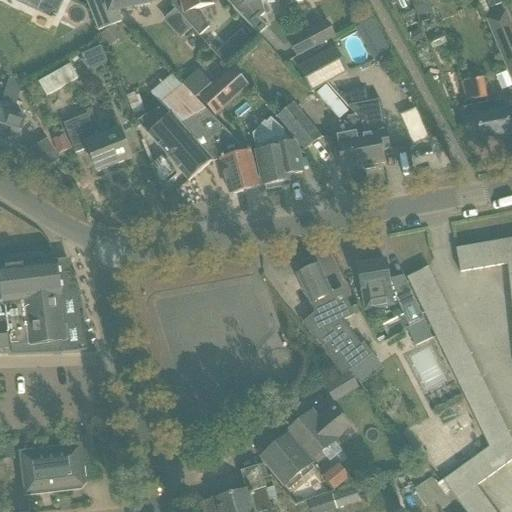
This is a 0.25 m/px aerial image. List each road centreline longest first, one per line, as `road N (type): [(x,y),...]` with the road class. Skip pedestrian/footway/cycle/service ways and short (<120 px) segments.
road 1 (unclassified): [(103,249),(147,252),(511,186)]
road 2 (unclassified): [(164,511),(119,379),(103,249)]
road 3 (unclassified): [(103,249),(0,187)]
